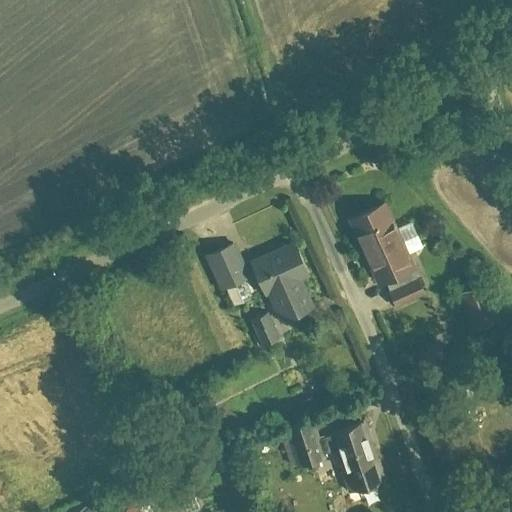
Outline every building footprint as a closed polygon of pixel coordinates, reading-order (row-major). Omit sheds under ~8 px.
[(385,199),(345,218),(377,284),(384,280),(397,307),(428,292),(409,251),(421,246),(410,221),(398,227),(385,199)] [(293,238),(249,258),(277,320),(316,302),(303,275),(309,272),(293,238)] [(204,254),(220,289),(251,275),(235,240),(204,254)] [(476,283),(457,294),(475,330),(495,319),(476,283)] [(258,338),(272,335),(265,307),(251,311),(258,338)] [(365,417),(329,430),(351,491),(387,478),(365,417)] [(313,419),(286,429),(298,465),(326,455),(313,419)] [(142,511),(131,501),(119,511),(142,511)]
